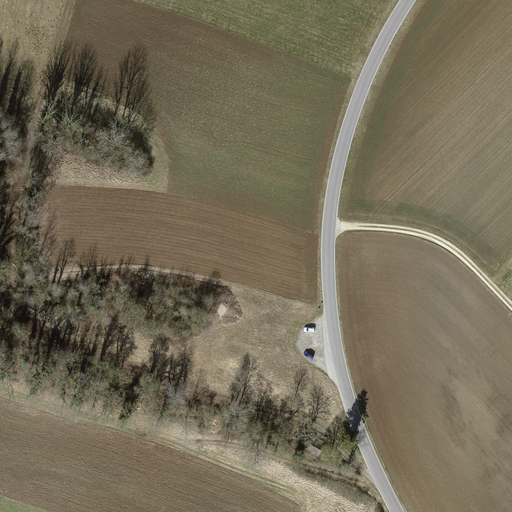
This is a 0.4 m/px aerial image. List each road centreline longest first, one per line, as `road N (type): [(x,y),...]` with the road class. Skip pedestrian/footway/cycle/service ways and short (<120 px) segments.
road 1 (track): [(385,488),(323,431),(48,333),(15,302),(3,261),(24,143),(65,0)]
road 2 (tertiary): [(397,511),(350,403),(328,259),(347,133),(382,42),(408,0)]
road 3 (track): [(330,225),(411,230),(443,241),(511,305)]
